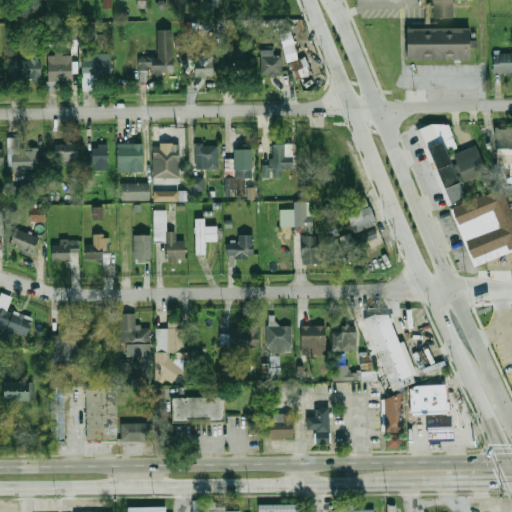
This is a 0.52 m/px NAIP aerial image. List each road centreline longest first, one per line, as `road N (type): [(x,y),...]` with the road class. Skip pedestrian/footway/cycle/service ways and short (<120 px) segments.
road 1 (residential): [(0,277),(74,294),(511,287)]
road 2 (residential): [(0,114),(511,105)]
road 3 (secondary): [(500,458),(0,464)]
road 4 (secondary): [(0,486),(419,482)]
road 5 (tertiary): [(352,109),(460,365)]
road 6 (tertiary): [(511,420),(411,186)]
